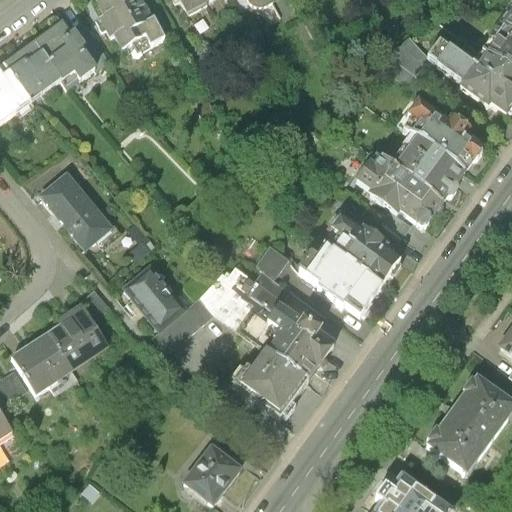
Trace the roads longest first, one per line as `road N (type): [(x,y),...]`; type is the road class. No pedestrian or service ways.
road 1 (primary): [(511,203),(279,511)]
road 2 (residential): [(0,197),(39,250),(41,266),(35,284),(0,318)]
